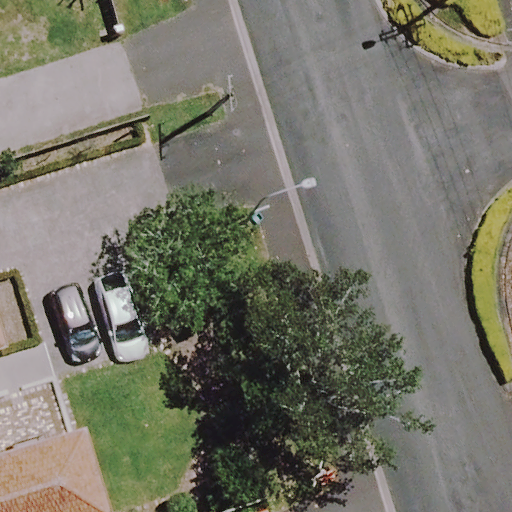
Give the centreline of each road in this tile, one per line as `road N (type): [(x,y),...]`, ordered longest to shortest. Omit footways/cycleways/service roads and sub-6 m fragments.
road 1 (residential): [(354,164),(464,511)]
road 2 (residential): [(304,0),(354,164)]
road 3 (residential): [(511,117),(354,164)]
